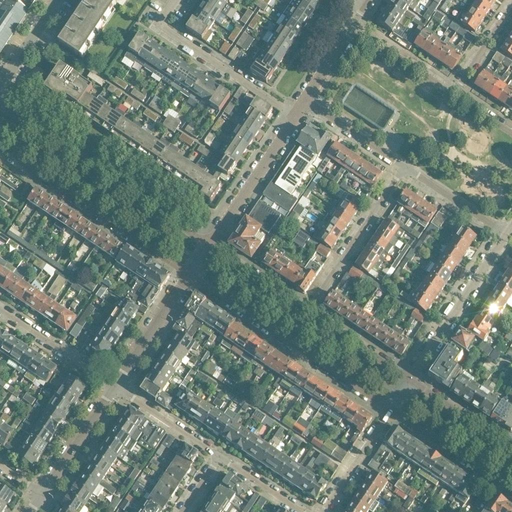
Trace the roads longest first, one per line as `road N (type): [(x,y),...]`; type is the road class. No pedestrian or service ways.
road 1 (residential): [(208,246),(0,107)]
road 2 (residential): [(189,274),(390,409)]
road 3 (residential): [(0,147),(189,274)]
road 4 (residential): [(295,116),(157,26),(175,0)]
road 5 (residential): [(308,313),(400,171)]
road 6 (residential): [(409,381),(500,243)]
road 7 (residential): [(295,116),(208,246)]
road 8 (residential): [(113,386),(0,308)]
road 9 (residential): [(113,386),(189,274)]
road 10 (residential): [(40,492),(113,386)]
road 11 (residential): [(219,456),(113,386)]
road 12 (residential): [(390,409),(493,478)]
road 13 (residential): [(320,511),(390,409)]
road 14 (residential): [(400,171),(500,243)]
road 15 (residential): [(511,449),(409,381)]
road 16 (residential): [(409,381),(308,313)]
road 17 (residential): [(308,313),(208,246)]
